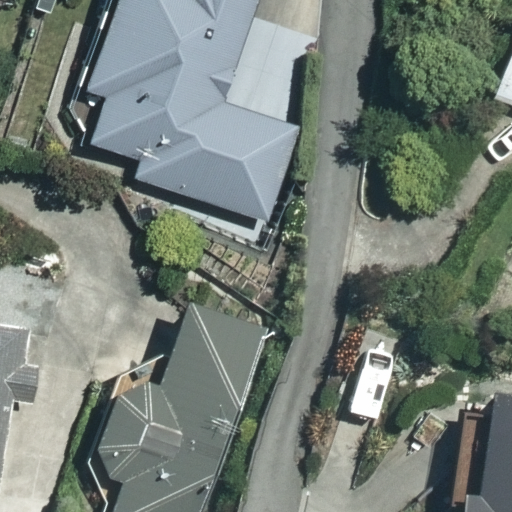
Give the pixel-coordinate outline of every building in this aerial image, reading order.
[(215,91),(250,0),(103,0),(74,75),(104,86),(85,134),(134,153),(127,169),(258,220),(296,123),(215,91)] [(511,34),(488,82),(511,93),(511,34)] [(114,474),(100,511),(199,511),(267,309),(179,280),(150,368),(109,354),(73,461),(114,474)] [(0,484),(3,485),(28,317),(0,312),(0,484)] [(446,475),(443,511),(511,511),(511,406),(476,403),(470,477),(446,475)]
